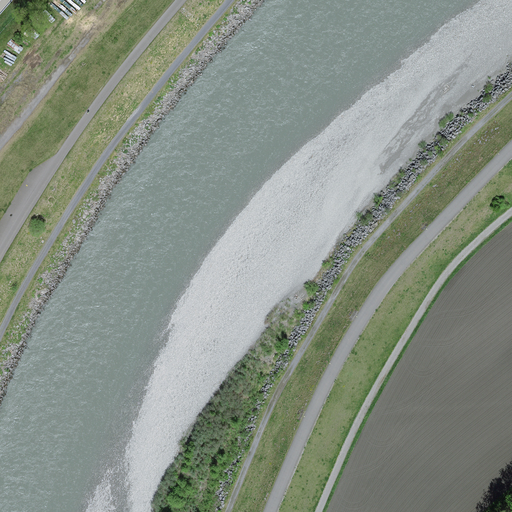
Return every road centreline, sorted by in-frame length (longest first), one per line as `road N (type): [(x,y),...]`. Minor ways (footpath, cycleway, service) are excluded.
road 1 (track): [(227,511),(280,386),(362,252),(511,93)]
road 2 (unclassified): [(511,149),(401,262),(361,320),(269,511)]
road 3 (track): [(0,335),(86,183),(231,0)]
road 4 (track): [(511,211),(451,267),(424,305),(362,411),(318,511)]
road 5 (track): [(181,0),(59,157),(0,253)]
